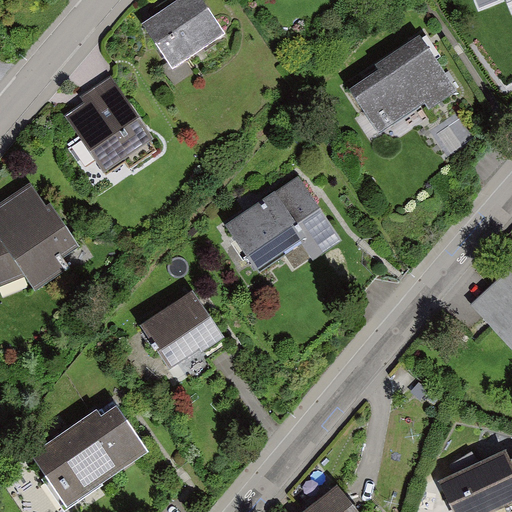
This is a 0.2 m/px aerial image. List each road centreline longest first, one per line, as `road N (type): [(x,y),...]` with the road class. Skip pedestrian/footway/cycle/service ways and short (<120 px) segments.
road 1 (residential): [(511,201),(247,511)]
road 2 (residential): [(0,122),(103,0)]
